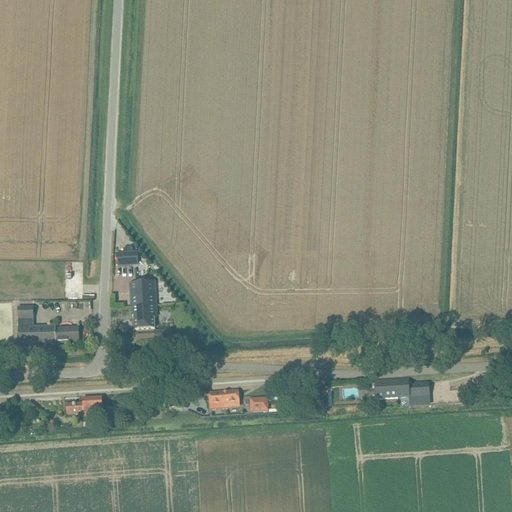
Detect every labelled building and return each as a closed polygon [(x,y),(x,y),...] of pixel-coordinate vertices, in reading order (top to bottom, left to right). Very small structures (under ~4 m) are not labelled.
[(117,268),(138,266),(137,253),(117,254),(117,268)] [(152,296),(155,296),(154,284),(130,285),(130,292),(133,291),(133,296),(130,296),(131,308),(155,307),(155,306),(153,306),(152,296)] [(32,307),(18,308),(18,321),(19,329),(33,328),(32,307)] [(154,319),(156,318),(155,307),(131,308),(132,317),(134,316),(135,331),(154,330),(154,319)] [(33,328),(19,329),(20,346),(56,344),(79,343),(78,328),(55,329),(55,327),(33,328)] [(171,342),(171,330),(154,331),(155,343),(171,342)] [(396,381),(374,382),(375,394),(375,399),(409,398),(408,384),(396,385),(396,381)] [(428,399),(427,383),(408,384),(409,398),(409,408),(430,407),(429,399),(428,399)] [(327,387),(319,388),(320,410),(329,409),(327,387)] [(209,397),(209,398),(209,402),(210,403),(210,405),(222,404),(222,409),(239,408),(238,392),(209,394),(209,397)] [(102,399),(83,400),(83,403),(66,404),(67,416),(79,415),(84,415),(86,415),(103,414),(102,399)] [(250,399),(251,413),(268,412),(267,399),(250,399)] [(146,418),(157,417),(156,408),(146,409),(146,418)]
